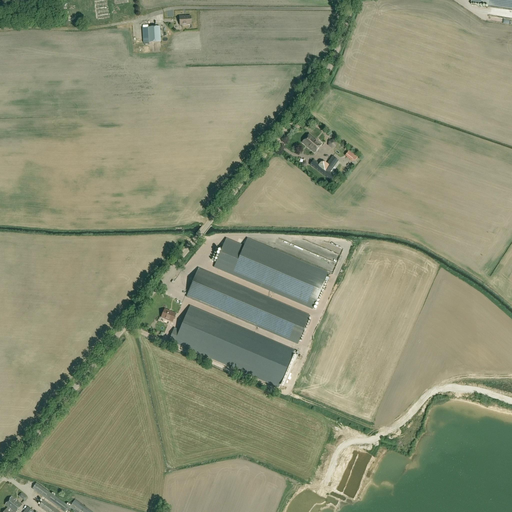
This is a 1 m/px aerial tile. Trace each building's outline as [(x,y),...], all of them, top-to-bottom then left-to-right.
[(109,0),(101,0),(102,8),(97,8),(97,17),(110,17),(109,0)] [(511,8),(511,0),(471,0),(471,3),(511,8)] [(180,26),(191,25),(191,17),(184,17),(179,17),(180,26)] [(159,27),(148,28),(149,42),(160,41),(159,27)] [(321,144),(315,139),(309,134),(302,142),(314,153),(321,144)] [(358,156),(350,150),(345,156),(354,162),(358,156)] [(338,161),(332,157),(327,164),(325,163),(321,163),(320,164),(314,160),(310,165),(331,181),(335,176),(330,172),(338,161)] [(328,273),(247,239),(244,246),(226,239),(214,268),(312,309),(316,302),(318,303),(327,282),(324,281),(328,273)] [(199,268),(193,282),(186,297),(257,327),(297,344),(299,341),(301,342),(305,332),(303,331),(304,329),(306,330),(311,318),(309,317),(310,316),(199,268)] [(295,350),(190,306),(180,330),(174,328),(169,341),(278,388),(295,350)] [(176,314),(165,309),(161,317),(172,322),(176,314)] [(118,335),(121,338),(131,327),(128,325),(118,335)] [(69,507),(36,483),(32,489),(64,511),(65,511),(69,507)] [(8,507),(6,510),(7,511),(8,510),(10,511),(16,511),(22,505),(11,497),(5,505),(8,507)] [(92,511),(75,499),(69,507),(76,511),(92,511)] [(39,506),(46,511),(59,511),(43,501),(39,506)]
